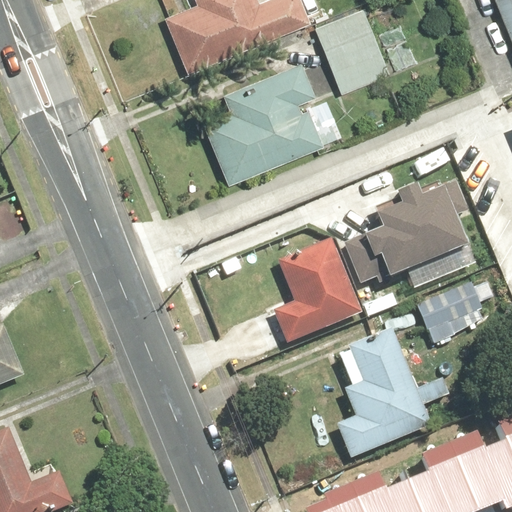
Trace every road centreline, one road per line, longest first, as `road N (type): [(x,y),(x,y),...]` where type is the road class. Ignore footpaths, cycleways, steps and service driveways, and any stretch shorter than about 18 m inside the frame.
road 1 (residential): [(511,260),(463,141),(433,130),(107,256)]
road 2 (tertiary): [(107,256),(3,0)]
road 3 (tertiary): [(213,511),(107,256)]
